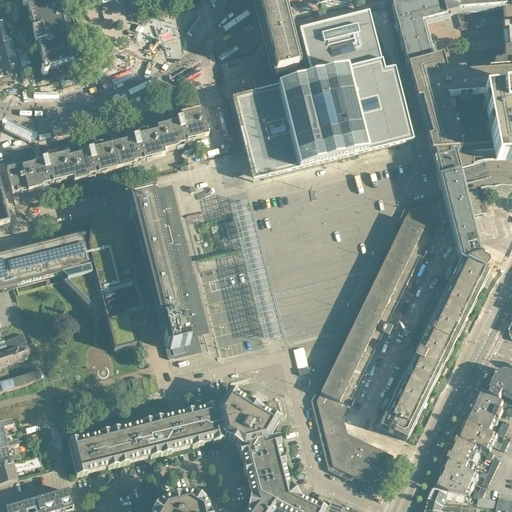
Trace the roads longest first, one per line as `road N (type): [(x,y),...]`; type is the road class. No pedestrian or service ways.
road 1 (tertiary): [(328,0),(252,20),(101,101),(0,133)]
road 2 (unknown): [(417,460),(369,439),(364,426),(448,256),(455,251),(507,274)]
road 3 (unclassified): [(165,386),(283,359),(306,472),(379,511)]
road 4 (unknown): [(370,186),(376,171),(408,165),(402,154),(293,177),(293,198),(312,198)]
road 5 (unclassified): [(233,511),(222,469),(209,465),(76,502)]
road 6 (tertiary): [(406,511),(484,343)]
road 7 (unclassified): [(131,195),(14,231)]
